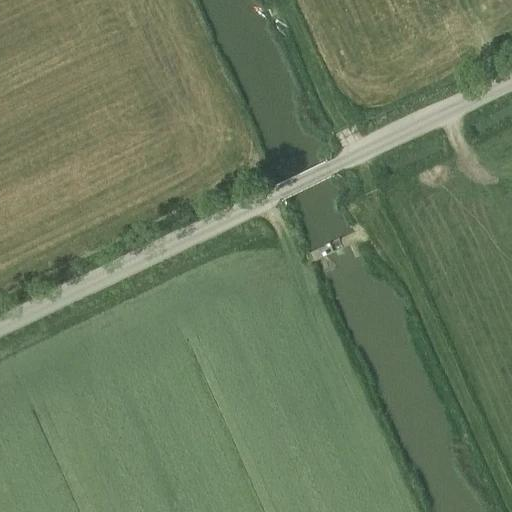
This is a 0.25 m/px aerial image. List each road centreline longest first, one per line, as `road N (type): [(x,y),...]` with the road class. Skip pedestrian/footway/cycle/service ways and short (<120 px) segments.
road 1 (unclassified): [(0,325),(511,75)]
road 2 (track): [(279,0),(349,154)]
